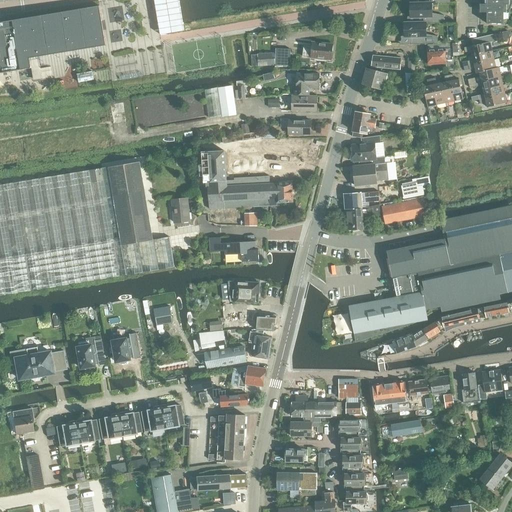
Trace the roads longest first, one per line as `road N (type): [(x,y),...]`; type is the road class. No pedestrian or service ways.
road 1 (residential): [(270,407),(193,412),(183,388),(47,414),(40,422),(49,485)]
road 2 (residential): [(277,374),(352,99)]
